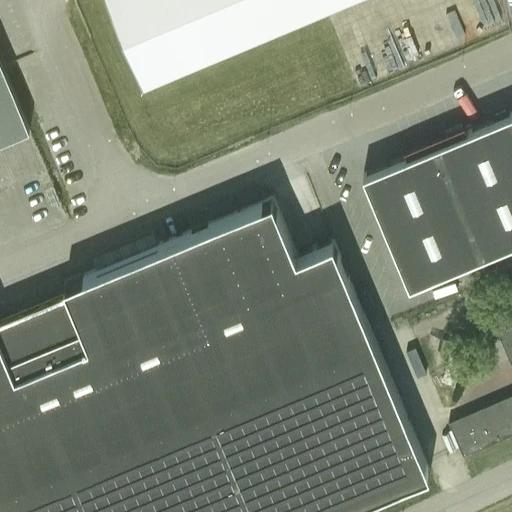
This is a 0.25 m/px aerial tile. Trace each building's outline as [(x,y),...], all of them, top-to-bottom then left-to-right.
[(107,0),(143,85),(345,0),(107,0)] [(0,138),(30,126),(0,54),(0,138)] [(511,110),(363,173),(410,284),(511,241),(511,110)] [(331,511),(430,471),(333,238),(297,254),(272,195),(65,282),(88,340),(16,370),(0,331),(0,511),(331,511)] [(511,312),(502,317),(506,326),(497,330),(511,364),(511,312)] [(511,432),(511,401),(451,428),(462,454),(511,432)]
